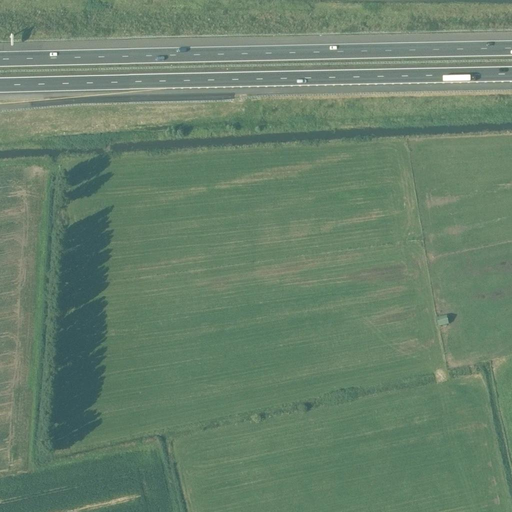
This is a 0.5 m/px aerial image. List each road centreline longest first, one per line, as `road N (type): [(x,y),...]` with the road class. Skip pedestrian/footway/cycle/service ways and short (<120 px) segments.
road 1 (motorway): [(0,85),(511,74)]
road 2 (motorway): [(511,48),(0,59)]
